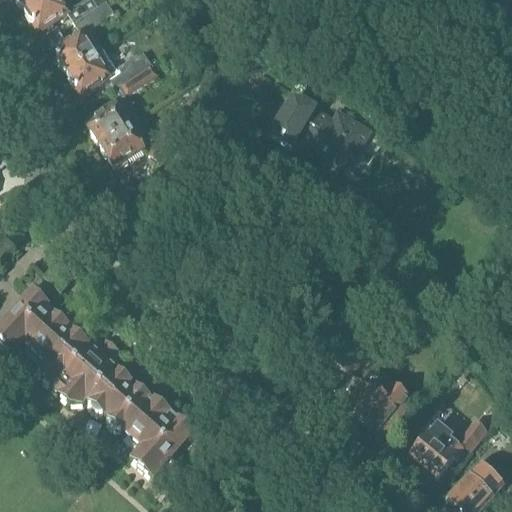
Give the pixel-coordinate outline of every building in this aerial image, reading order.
[(23,12),(24,13),(44,0),(14,0),(16,1),(16,5),(20,11),(23,12)] [(44,0),(24,13),(25,16),(26,19),(30,25),(33,27),(39,36),(66,18),(72,27),(73,26),(98,11),(90,0),(75,10),(70,2),(73,0),(44,0)] [(65,77),(66,78),(103,53),(89,32),(113,17),(106,5),(98,11),(73,26),(81,38),(52,56),(58,65),(58,69),(62,75),(65,77)] [(109,82),(115,91),(138,76),(150,68),(143,57),(137,61),(136,60),(116,73),(103,53),(66,78),(67,80),(68,83),(71,89),(75,91),(81,100),(109,82)] [(118,105),(124,102),(123,101),(157,79),(150,68),(138,76),(115,91),(116,92),(111,94),(118,105)] [(98,149),(137,123),(124,102),(118,105),(84,127),(90,136),(90,140),(94,146),(98,148),(98,149)] [(349,172),(370,136),(338,117),(333,125),(294,102),(271,141),(291,153),(298,142),(349,172)] [(137,123),(98,149),(100,151),(100,155),(104,160),(107,162),(113,171),(142,153),(141,152),(151,145),(147,138),(137,123)] [(160,166),(177,142),(166,134),(148,159),(160,166)] [(296,175),(282,167),(276,177),(290,186),(296,175)] [(183,202),(193,191),(182,181),(172,192),(183,202)] [(371,220),(347,206),(339,219),(363,234),(371,220)] [(87,403),(91,407),(90,409),(91,413),(92,416),(94,418),(97,419),(101,419),(103,418),(110,423),(109,426),(109,429),(111,432),(113,434),(116,436),(119,435),(122,434),(142,451),(132,463),(154,482),(164,470),(172,477),(181,476),(186,470),(185,462),(178,455),(194,436),(178,423),(177,424),(154,404),(152,406),(118,376),(125,367),(115,359),(116,354),(107,347),(103,348),(93,339),(85,347),(45,313),(47,310),(31,297),(0,332),(0,348),(14,361),(24,349),(45,367),(41,371),(42,384),(70,409),(83,408),(87,403)] [(350,380),(375,351),(355,334),(330,363),(350,380)] [(374,372),(341,411),(361,428),(362,431),(368,436),(371,436),(381,444),(389,434),(393,437),(417,408),(374,372)] [(458,442),(470,452),(486,432),(474,422),(458,442)] [(408,466),(404,470),(417,481),(421,477),(424,473),(437,484),(455,463),(459,457),(447,447),(452,441),(456,436),(442,424),(438,429),(433,434),(428,430),(416,444),(422,449),(413,459),(414,459),(408,466)] [(485,511),(493,504),(492,503),(505,490),(481,467),(468,481),(468,480),(446,503),(454,511),(485,511)]
